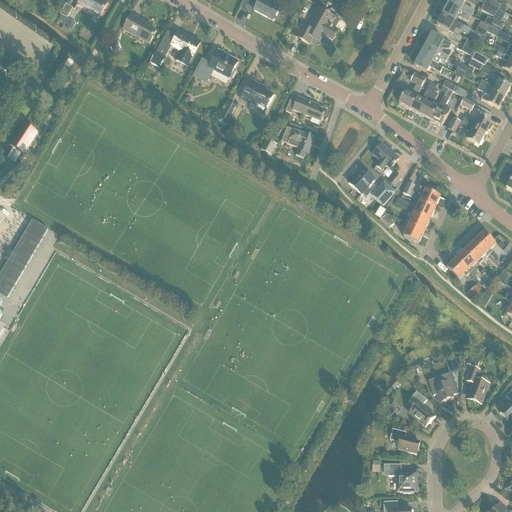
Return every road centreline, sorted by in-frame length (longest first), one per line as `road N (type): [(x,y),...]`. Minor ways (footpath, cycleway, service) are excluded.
road 1 (track): [(0,186),(34,155),(125,0)]
road 2 (residential): [(369,107),(174,0)]
road 3 (residential): [(475,198),(369,107)]
road 4 (residential): [(369,107),(428,0)]
